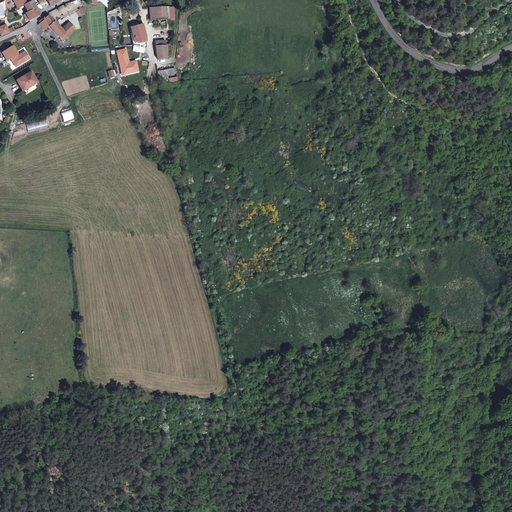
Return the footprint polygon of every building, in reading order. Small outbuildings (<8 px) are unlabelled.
[(12,0),(14,3),(17,9),(25,4),(31,0),(30,0),(12,0)] [(39,15),(38,13),(31,0),(25,4),(29,12),(25,14),(28,20),(37,16),(39,15)] [(7,10),(9,13),(17,9),(14,3),(4,8),(7,10)] [(168,6),(149,7),(149,19),(169,18),(168,6)] [(46,14),(42,19),(59,36),(64,31),(66,34),(74,26),(68,20),(60,28),(46,14)] [(143,48),(145,48),(145,41),(145,35),(141,22),(129,23),(133,37),(132,52),(143,53),(143,48)] [(165,40),(154,41),(153,58),(166,58),(165,45),(165,40)] [(17,79),(19,83),(23,89),(37,79),(32,70),(20,77),(17,79)] [(159,82),(168,81),(167,74),(166,70),(156,71),(159,82)] [(155,132),(148,136),(151,141),(158,137),(155,132)]
